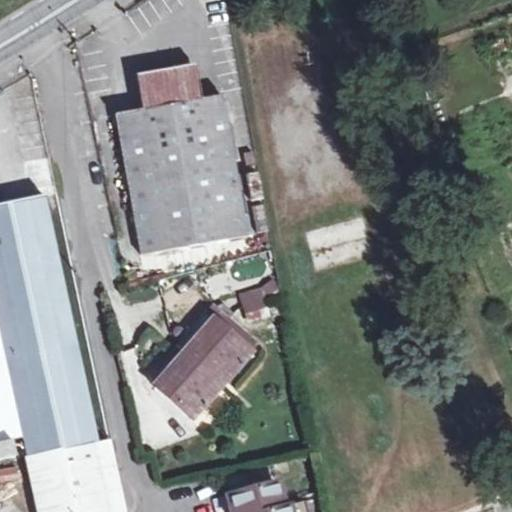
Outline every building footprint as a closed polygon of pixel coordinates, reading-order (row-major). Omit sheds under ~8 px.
[(136,82),(138,91),(141,111),(115,115),(139,256),(247,237),(222,97),(201,101),(195,71),(136,82)] [(112,95),(115,115),(141,111),(138,91),(112,95)] [(0,206),(0,323),(23,437),(28,460),(96,446),(69,320),(65,300),(58,269),(53,245),(44,197),(0,206)] [(237,295),(247,324),(270,317),(260,288),(237,295)] [(212,307),(180,343),(188,351),(155,388),(191,421),(258,346),(212,307)] [(0,442),(23,437),(0,323),(0,442)] [(147,381),(155,388),(188,351),(180,343),(147,381)] [(0,445),(0,461),(16,459),(12,443),(0,445)] [(96,446),(28,460),(39,511),(122,511),(108,443),(96,446)] [(15,465),(0,468),(0,484),(19,480),(15,465)] [(231,495),(234,510),(240,508),(240,511),(266,511),(283,508),(276,483),(231,495)]
